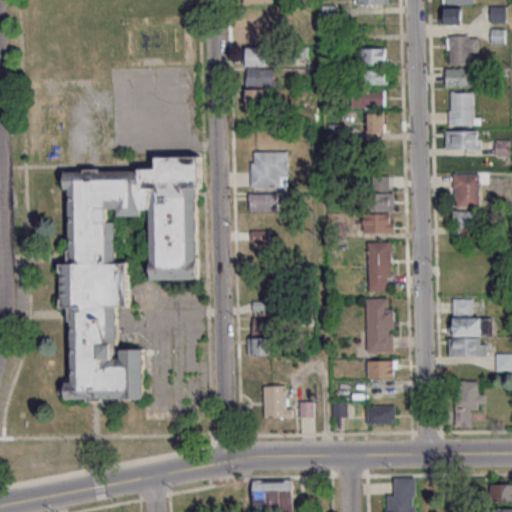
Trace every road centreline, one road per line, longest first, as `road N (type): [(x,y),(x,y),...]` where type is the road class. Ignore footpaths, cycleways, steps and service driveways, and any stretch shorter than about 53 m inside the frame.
road 1 (residential): [(211,0),(226,461)]
road 2 (residential): [(425,454),(412,0)]
road 3 (tertiary): [(226,461),(511,453)]
road 4 (tertiary): [(0,505),(226,461)]
road 5 (residential): [(0,338),(0,203)]
